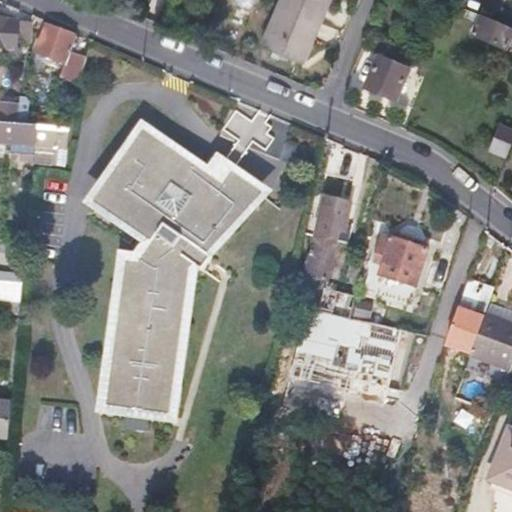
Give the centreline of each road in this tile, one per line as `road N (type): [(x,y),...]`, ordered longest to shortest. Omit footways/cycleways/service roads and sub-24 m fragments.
road 1 (residential): [(168,114),(138,92),(113,97),(84,143),(60,279),(62,326),(101,455),(137,488)]
road 2 (residential): [(321,116),(431,167),(511,230)]
road 3 (residential): [(39,0),(186,60)]
road 4 (residential): [(186,60),(321,116)]
road 5 (residential): [(321,116),(370,0)]
road 6 (unknown): [(511,393),(471,511)]
